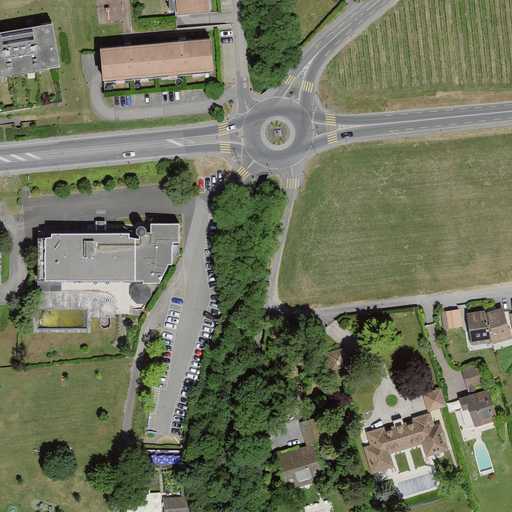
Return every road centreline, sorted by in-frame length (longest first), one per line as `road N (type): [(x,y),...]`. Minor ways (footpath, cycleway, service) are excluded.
road 1 (residential): [(288,157),(294,183),(269,303),(277,311),(511,289)]
road 2 (primary): [(0,159),(184,143)]
road 3 (primary): [(371,124),(511,111)]
road 4 (unclassified): [(260,152),(204,209),(196,266)]
road 5 (residential): [(240,0),(245,98),(257,116)]
